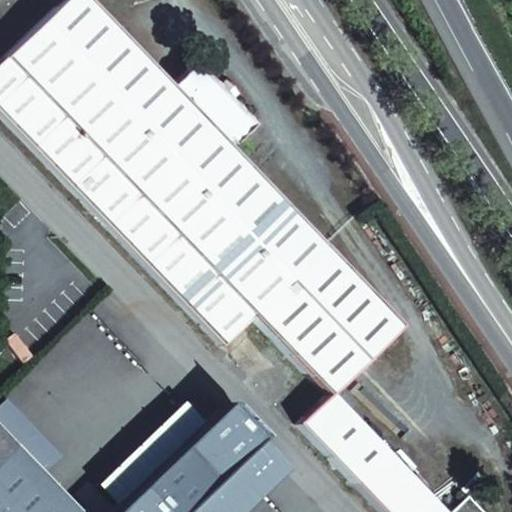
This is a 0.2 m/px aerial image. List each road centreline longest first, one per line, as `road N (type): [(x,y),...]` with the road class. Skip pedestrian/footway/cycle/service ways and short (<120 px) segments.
road 1 (unclassified): [(511,375),(269,0)]
road 2 (tertiary): [(371,0),(511,211)]
road 3 (motorway): [(449,0),(511,109)]
